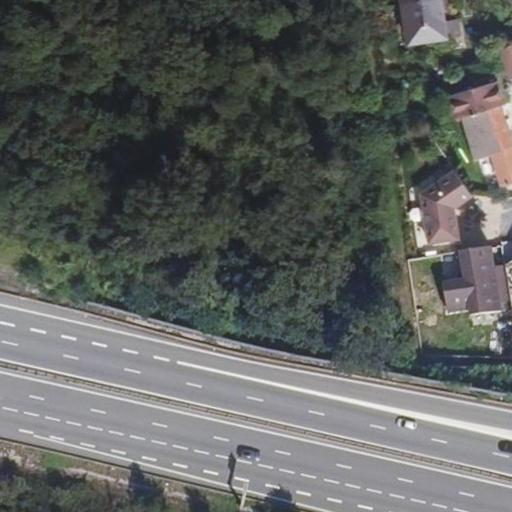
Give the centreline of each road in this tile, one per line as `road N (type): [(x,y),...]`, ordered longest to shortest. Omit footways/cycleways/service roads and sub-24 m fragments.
road 1 (trunk): [(0,396),(500,511)]
road 2 (trunk): [(511,461),(170,379)]
road 3 (trunk): [(511,422),(248,371),(170,379)]
road 4 (trunk): [(170,379),(0,340)]
